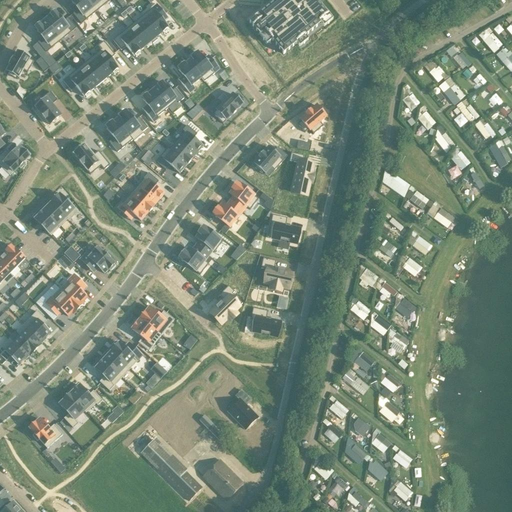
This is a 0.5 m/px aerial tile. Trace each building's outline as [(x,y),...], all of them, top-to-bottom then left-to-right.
[(70,0),(70,1),(78,10),(73,14),(81,25),(96,12),(86,0),(70,0)] [(86,0),(96,12),(111,0),(86,0)] [(262,21),(253,28),(261,38),(266,34),(284,56),(299,44),(298,44),(305,38),(305,39),(322,25),(321,24),(330,16),(316,0),(279,0),(279,1),(258,17),(262,21)] [(157,5),(143,16),(159,36),(163,33),(163,34),(163,33),(164,35),(168,31),(167,30),(168,29),(163,23),(167,19),(168,19),(167,18),(165,15),(157,5)] [(49,15),(44,19),(61,41),(76,29),(68,18),(63,22),(55,13),(51,16),(49,15)] [(143,16),(135,23),(151,43),(152,42),(153,44),(157,40),(156,39),(159,36),(143,16)] [(38,43),(33,48),(41,58),(46,53),(61,41),(44,19),(38,24),(39,25),(35,29),(43,39),(38,43)] [(135,23),(126,30),(143,50),(146,47),(147,48),(152,45),(150,43),(151,43),(135,23)] [(126,30),(113,41),(121,51),(126,47),(134,57),(135,56),(136,58),(140,54),(139,53),(139,52),(143,50),(126,30)] [(492,35),(484,41),(494,53),(502,46),(492,35)] [(101,50),(93,57),(109,77),(113,74),(114,76),(119,72),(117,70),(118,70),(110,60),(115,56),(104,42),(98,46),(101,50)] [(503,50),(497,55),(511,72),(511,71),(511,56),(511,55),(509,51),(506,54),(503,50)] [(9,66),(6,71),(9,73),(8,75),(15,79),(16,77),(19,78),(23,71),(27,73),(34,62),(17,53),(14,59),(13,59),(9,66)] [(192,59),(188,62),(202,78),(201,79),(204,82),(220,70),(211,60),(209,57),(208,56),(203,60),(199,54),(198,54),(197,53),(191,59),(192,59)] [(461,53),(453,60),(461,70),(470,63),(461,53)] [(93,57),(85,64),(101,84),(109,77),(93,57)] [(41,58),(36,63),(44,73),(50,68),(41,58)] [(184,64),(178,69),(179,70),(178,70),(183,76),(178,80),(181,84),(190,94),(195,90),(192,86),(201,79),(202,78),(188,62),(185,65),(184,64)] [(85,64),(76,70),(93,90),(101,84),(85,64)] [(438,67),(431,74),(438,82),(442,78),(441,77),(444,74),(438,67)] [(76,70),(63,81),(71,92),(76,88),(84,97),(85,97),(86,98),(91,95),(89,93),(93,90),(76,70)] [(467,80),(472,75),(467,70),(462,74),(467,80)] [(224,81),(228,78),(224,72),(219,76),(224,81)] [(473,81),(480,89),(487,82),(480,74),(473,81)] [(446,81),(439,87),(454,106),(465,97),(450,78),(449,79),(452,82),(449,85),(446,81)] [(157,85),(151,90),(167,110),(177,101),(179,103),(184,99),(175,89),(170,93),(163,83),(162,84),(162,83),(158,87),(157,85)] [(143,99),(142,100),(150,109),(145,113),(154,124),(159,119),(158,117),(167,110),(151,90),(145,94),(147,96),(143,99)] [(50,93),(34,106),(40,114),(45,120),(46,120),(50,126),(61,117),(52,105),(57,101),(50,93)] [(218,100),(208,109),(223,124),(232,116),(238,110),(243,105),(233,95),(222,105),(218,100)] [(413,95),(404,102),(411,111),(419,105),(413,95)] [(461,103),(456,107),(470,124),(478,117),(470,106),(466,109),(461,103)] [(301,122),(298,125),(305,133),(308,130),(310,132),(310,131),(314,135),(323,126),(320,123),(326,118),(316,106),(310,111),(306,115),(300,120),(301,122)] [(120,118),(116,121),(130,137),(140,129),(143,133),(148,128),(139,118),(134,122),(126,112),(126,113),(125,112),(119,117),(120,118)] [(426,113),(418,119),(428,130),(432,127),(435,124),(426,113)] [(411,127),(415,123),(411,118),(407,122),(411,127)] [(110,122),(106,126),(107,127),(106,128),(107,129),(106,129),(114,139),(109,143),(118,153),(133,140),(130,137),(116,121),(113,123),(112,123),(111,124),(110,122)] [(479,123),(475,126),(486,140),(490,136),(492,139),(496,136),(487,124),(483,127),(479,123)] [(185,133),(177,141),(195,157),(202,148),(193,139),(197,135),(187,126),(183,131),(185,133)] [(441,126),(436,130),(441,136),(446,133),(441,126)] [(441,137),(437,141),(446,152),(451,148),(454,146),(445,134),(441,137)] [(170,150),(169,150),(187,165),(192,160),(195,157),(177,141),(170,150)] [(298,142),(297,149),(310,152),(311,145),(298,142)] [(495,144),(489,149),(500,169),(507,165),(506,163),(511,161),(503,148),(499,150),(495,144)] [(76,153),(74,155),(77,159),(83,166),(90,175),(101,167),(104,171),(110,166),(98,152),(93,156),(85,146),(82,148),(81,146),(75,151),(76,153)] [(5,152),(0,157),(0,166),(10,176),(19,167),(21,169),(26,164),(24,162),(29,157),(31,155),(26,150),(24,152),(20,147),(10,157),(5,152)] [(168,148),(156,162),(166,171),(170,166),(179,174),(187,165),(169,150),(170,150),(168,148)] [(259,158),(254,164),(256,166),(254,168),(261,174),(263,173),(265,174),(271,168),(274,171),(287,157),(278,148),(274,153),(268,148),(263,154),(259,158)] [(460,153),(451,160),(460,171),(466,167),(469,164),(460,153)] [(291,154),(290,162),(298,163),(291,193),(307,196),(310,184),(311,184),(313,175),(312,174),(314,166),(303,164),(304,157),(291,154)] [(125,168),(120,163),(115,168),(115,169),(120,173),(125,168)] [(149,173),(137,187),(156,204),(164,195),(154,187),(159,182),(149,173)] [(475,174),(471,177),(479,191),(483,188),(475,174)] [(385,175),(383,184),(400,195),(405,188),(385,175)] [(233,191),(230,195),(234,199),(231,204),(242,213),(246,207),(250,210),(258,199),(238,184),(237,184),(232,190),(233,191)] [(137,187),(129,196),(149,213),(154,208),(153,207),(156,204),(137,187)] [(416,192),(410,201),(422,210),(428,201),(416,192)] [(59,195),(50,204),(51,204),(51,203),(67,220),(69,222),(78,213),(59,195)] [(129,196),(117,210),(127,218),(130,221),(131,221),(135,217),(141,222),(149,213),(129,196)] [(51,204),(43,212),(59,228),(67,220),(51,203),(51,204)] [(218,208),(213,215),(214,215),(213,216),(230,228),(242,213),(231,204),(227,209),(222,205),(219,209),(218,208)] [(438,214),(435,219),(448,228),(451,223),(454,219),(441,210),(438,214)] [(43,212),(34,220),(51,236),(59,228),(43,212)] [(272,215),(267,238),(280,241),(281,241),(284,242),(283,242),(284,242),(285,242),(288,243),(289,243),(296,244),(297,239),(298,239),(298,238),(299,234),(299,233),(299,230),(290,228),(289,227),(289,228),(286,227),(285,227),(287,219),(272,215)] [(256,223),(252,229),(257,232),(261,227),(256,223)] [(199,235),(196,239),(201,242),(197,248),(209,256),(212,251),(214,253),(223,242),(204,228),(203,228),(198,234),(199,235)] [(384,228),(380,233),(384,236),(388,231),(384,228)] [(416,242),(413,246),(425,255),(428,251),(430,247),(419,238),(416,242)] [(385,242),(382,245),(393,254),(396,250),(385,242)] [(6,252),(4,254),(17,267),(25,260),(11,246),(6,252)] [(86,254),(80,260),(90,269),(94,273),(99,268),(104,274),(109,270),(110,272),(116,266),(114,265),(114,264),(109,259),(110,257),(105,252),(104,254),(97,247),(88,256),(86,254)] [(71,248),(64,254),(73,263),(80,257),(71,248)] [(184,252),(179,259),(180,259),(180,260),(200,275),(208,264),(205,262),(209,256),(197,248),(193,253),(188,249),(185,253),(184,252)] [(4,254),(0,258),(0,264),(10,274),(17,267),(4,254)] [(263,259),(261,269),(266,270),(263,283),(271,285),(270,289),(281,291),(282,288),(289,289),(292,275),(285,273),(285,272),(284,272),(284,273),(279,272),(279,271),(278,271),(278,272),(274,271),(276,262),(263,259)] [(406,264),(403,267),(415,276),(421,268),(409,259),(406,264)] [(0,264),(0,278),(6,285),(14,277),(10,274),(0,264)] [(180,267),(173,275),(182,282),(189,275),(180,267)] [(366,270),(364,274),(375,282),(378,278),(366,270)] [(74,275),(59,290),(79,309),(84,303),(83,302),(87,298),(81,293),(86,288),(83,285),(74,275)] [(383,288),(380,292),(387,298),(391,294),(394,297),(397,293),(385,284),(382,288),(383,288)] [(216,309),(211,314),(221,324),(227,319),(229,322),(237,314),(235,311),(242,304),(233,294),(234,292),(229,286),(219,296),(224,301),(221,304),(221,303),(220,304),(221,304),(217,308),(216,308),(216,309)] [(193,289),(190,292),(195,297),(198,294),(193,289)] [(59,290),(45,304),(55,313),(58,317),(63,312),(69,317),(72,313),(73,314),(79,309),(59,290)] [(397,295),(396,298),(401,302),(404,297),(398,293),(397,295)] [(279,297),(277,309),(286,310),(288,299),(279,297)] [(404,300),(401,304),(413,313),(416,309),(404,300)] [(358,302),(355,306),(367,315),(370,312),(358,302)] [(245,306),(241,315),(246,317),(249,307),(245,306)] [(144,314),(140,319),(161,336),(174,320),(164,312),(160,317),(149,308),(145,314),(144,314)] [(253,309),(251,319),(256,320),(253,332),(261,334),(264,334),(264,335),(265,335),(266,335),(269,335),(269,336),(270,336),(277,337),(278,332),(279,332),(279,331),(278,331),(279,327),(280,327),(280,326),(279,326),(280,323),(266,320),(268,312),(253,309)] [(37,312),(24,324),(43,343),(51,335),(42,326),(46,321),(37,312)] [(378,318),(375,321),(387,331),(390,327),(378,318)] [(140,319),(132,330),(142,338),(139,343),(149,351),(161,336),(140,319)] [(24,324),(17,332),(20,336),(20,335),(35,350),(40,346),(43,343),(24,324)] [(394,337),(390,343),(402,351),(406,346),(409,342),(397,334),(394,337)] [(13,343),(28,358),(31,355),(35,350),(20,335),(20,336),(13,343)] [(10,339),(0,349),(0,355),(6,361),(11,357),(20,366),(28,358),(13,343),(10,339)] [(111,353),(111,352),(130,370),(142,356),(132,347),(128,344),(124,348),(119,343),(110,352),(111,353)] [(111,353),(103,361),(122,378),(130,370),(111,352),(111,353)] [(363,354),(359,359),(370,367),(374,363),(363,354)] [(163,358),(157,364),(167,373),(172,367),(163,358)] [(103,361),(95,369),(104,378),(100,382),(110,391),(122,378),(103,361)] [(402,361),(398,365),(404,370),(407,366),(402,361)] [(167,373),(157,364),(151,371),(155,375),(146,385),(151,390),(167,373)] [(382,369),(379,372),(383,375),(387,378),(389,375),(386,372),(382,369)] [(387,378),(386,379),(397,388),(400,384),(389,375),(387,378)] [(357,379),(354,383),(366,392),(369,388),(357,379)] [(73,392),(69,395),(85,411),(84,412),(86,413),(96,404),(98,406),(102,401),(93,392),(89,396),(79,386),(78,387),(76,385),(71,390),(73,392)] [(384,389),(380,394),(387,399),(391,394),(384,389)] [(245,430),(258,418),(246,406),(251,401),(241,391),(236,397),(240,401),(228,413),(245,430)] [(64,400),(59,405),(69,415),(64,419),(73,429),(78,424),(75,421),(84,412),(85,411),(69,395),(64,400)] [(335,404),(334,406),(345,415),(348,412),(337,402),(335,404)] [(388,403),(385,407),(396,417),(400,413),(388,403)] [(117,407),(113,410),(120,417),(124,413),(117,407)] [(204,416),(199,421),(221,442),(226,437),(204,416)] [(358,419),(353,425),(355,432),(363,438),(370,428),(358,419)] [(30,428),(29,429),(34,434),(33,436),(37,441),(39,440),(47,449),(63,436),(54,426),(49,430),(40,420),(35,424),(35,423),(30,428)] [(329,428),(328,429),(339,439),(342,436),(331,426),(329,428)] [(373,435),(371,445),(383,454),(391,445),(379,435),(377,437),(373,434),(373,435)] [(174,486),(186,473),(153,441),(141,453),(174,486)] [(355,446),(351,451),(362,461),(363,459),(366,456),(355,446)] [(47,449),(42,453),(51,463),(56,459),(47,449)] [(400,452),(397,456),(409,465),(412,461),(400,452)] [(227,502),(244,485),(220,461),(203,478),(227,502)] [(322,462),(314,470),(326,480),(333,472),(322,462)] [(375,463),(372,466),(385,478),(388,474),(375,463)] [(57,470),(61,474),(65,470),(61,465),(57,470)] [(186,473),(174,486),(189,502),(202,488),(186,473)] [(338,478),(335,482),(336,483),(342,488),(345,491),(348,487),(338,478)] [(336,483),(331,488),(337,493),(342,488),(336,483)] [(413,494),(399,483),(395,487),(409,498),(413,494)] [(355,493),(352,497),(364,508),(367,503),(355,493)] [(13,503),(2,511),(19,511),(21,511),(17,507),(13,503)]
